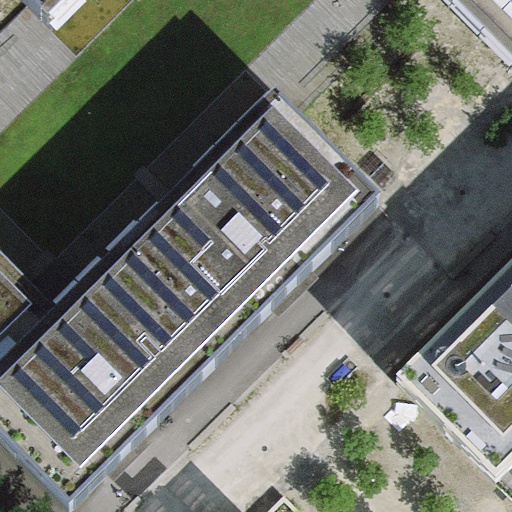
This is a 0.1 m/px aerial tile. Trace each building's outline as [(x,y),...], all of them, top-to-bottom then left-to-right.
[(0,0),(0,4),(37,42),(80,0),(0,0)] [(511,0),(434,0),(508,75),(511,71),(511,0)] [(275,100),(115,259),(221,364),(287,299),(380,205),(275,100)] [(48,326),(0,374),(0,461),(50,511),(73,511),(124,461),(221,364),(115,259),(48,326)] [(0,374),(48,326),(0,278),(0,374)] [(511,289),(415,387),(507,477),(511,472),(511,289)]
